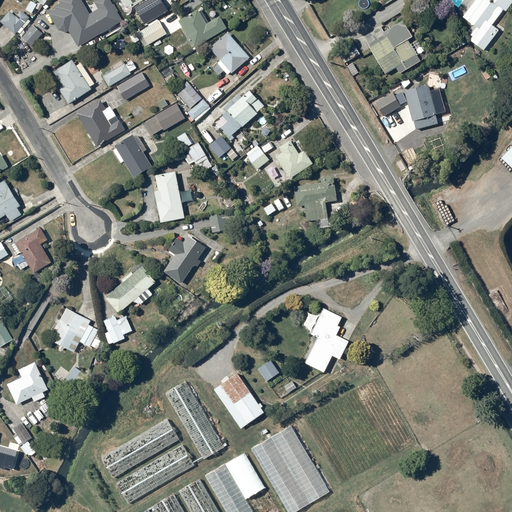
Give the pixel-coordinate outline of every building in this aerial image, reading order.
[(38,5),(32,0),(25,9),(32,13),(38,5)] [(123,21),(110,0),(98,0),(94,2),(98,9),(89,14),(81,0),(59,0),(61,3),(55,6),(57,10),(50,15),(59,31),(67,32),(69,31),(78,47),(123,21)] [(117,0),(118,0),(126,15),(147,3),(145,0),(117,0)] [(511,0),(475,0),(463,17),(479,29),(470,40),(484,50),(498,30),(492,25),(503,9),(505,11),(511,1),(511,0)] [(45,16),(52,9),(47,4),(40,11),(45,16)] [(20,8),(14,15),(24,23),(30,16),(20,8)] [(206,23),(198,10),(179,22),(195,48),(227,28),(219,15),(206,23)] [(1,22),(0,20),(0,23),(1,22),(15,34),(24,23),(10,11),(1,22)] [(46,30),(36,20),(21,37),(31,47),(46,30)] [(167,34),(159,20),(140,31),(148,45),(167,34)] [(420,37),(410,43),(407,40),(412,37),(403,22),(383,34),(379,28),(363,38),(364,40),(355,45),(354,44),(339,54),(345,63),(353,76),(361,71),(352,59),(360,54),(362,58),(372,52),(385,74),(396,67),(400,74),(420,61),(431,55),(420,37)] [(249,58),(228,32),(216,42),(209,47),(221,61),(218,63),(228,76),(249,58)] [(76,66),(73,60),(54,71),(64,87),(60,90),(68,104),(92,89),(91,87),(95,84),(82,62),(76,66)] [(130,72),(137,68),(132,60),(125,64),(103,77),(109,86),(131,73),(130,72)] [(150,86),(142,72),(117,87),(125,100),(150,86)] [(211,107),(205,99),(204,100),(191,84),(178,94),(191,110),(188,113),(195,120),(211,107)] [(430,91),(428,85),(405,92),(415,130),(437,124),(435,115),(445,112),(438,89),(430,91)] [(228,91),(223,86),(209,97),(213,103),(228,91)] [(216,125),(213,127),(222,138),(225,136),(228,139),(240,128),(242,127),(242,128),(259,113),(258,113),(264,108),(249,91),(242,97),(239,94),(224,107),(228,111),(226,112),(214,122),(216,125)] [(400,107),(393,95),(376,105),(383,117),(400,107)] [(106,110),(101,101),(78,115),(97,147),(125,130),(119,120),(111,125),(108,120),(116,116),(110,107),(106,110)] [(185,117),(177,103),(143,123),(151,136),(163,129),(164,131),(185,117)] [(211,107),(195,120),(202,129),(223,112),(216,103),(211,107)] [(141,130),(132,136),(112,149),(121,163),(123,161),(134,178),(152,167),(142,152),(151,146),(141,130)] [(193,142),(185,132),(177,138),(184,149),(193,142)] [(299,153),(291,140),(279,147),(283,152),(276,156),(290,178),(312,164),(303,150),(299,153)] [(195,160),(198,165),(199,164),(203,170),(212,165),(208,157),(199,142),(188,149),(191,154),(185,157),(189,163),(195,160)] [(270,160),(260,147),(247,157),(257,169),(270,160)] [(511,147),(502,158),(511,168),(511,147)] [(180,192),(176,171),(155,175),(158,190),(155,191),(161,223),(185,218),(182,203),(193,201),(191,190),(180,192)] [(337,201),(333,177),(324,179),(324,183),(294,187),(297,206),(305,205),(307,221),(325,218),(323,203),(337,201)] [(12,192),(4,181),(0,183),(0,218),(6,214),(11,222),(21,215),(17,209),(23,205),(14,191),(12,192)] [(232,210),(209,213),(211,232),(234,229),(232,210)] [(41,228),(16,243),(12,245),(17,255),(21,252),(34,273),(51,263),(40,244),(48,240),(41,228)] [(182,284),(194,265),(197,267),(201,260),(199,258),(206,248),(188,236),(184,243),(177,238),(169,250),(175,255),(164,272),(182,284)] [(0,259),(9,254),(2,242),(0,242),(0,259)] [(132,302),(141,304),(153,294),(148,288),(156,282),(143,266),(105,297),(119,313),(132,302)] [(66,308),(57,326),(60,328),(53,341),(74,352),(80,341),(90,347),(99,329),(89,324),(91,321),(66,308)] [(342,316),(324,308),(311,334),(318,337),(306,363),(324,372),(332,355),(340,359),(349,341),(336,335),(340,327),(337,326),(342,316)] [(118,320),(116,315),(104,320),(108,331),(104,333),(109,344),(124,339),(123,335),(132,331),(127,316),(118,320)] [(0,347),(13,340),(0,319),(0,347)] [(279,373),(270,360),(258,369),(267,381),(279,373)] [(34,402),(46,397),(43,392),(48,389),(35,362),(19,370),(23,378),(8,385),(17,404),(32,397),(34,402)] [(87,377),(75,367),(61,383),(73,393),(87,377)] [(265,412),(238,373),(214,390),(241,428),(265,412)] [(219,437),(187,381),(165,393),(204,459),(227,446),(220,436),(219,437)] [(180,439),(168,418),(101,458),(113,479),(180,439)] [(29,440),(33,437),(21,422),(9,432),(28,457),(37,451),(29,440)] [(271,437),(311,503),(331,491),(292,424),(271,437)] [(295,511),(311,503),(271,437),(251,449),(288,511),(295,511)] [(195,465),(182,444),(116,483),(128,504),(195,465)] [(177,492),(189,511),(221,511),(201,478),(177,492)] [(189,511),(177,492),(174,494),(184,511),(189,511)] [(152,507),(155,511),(184,511),(174,494),(152,507)]
